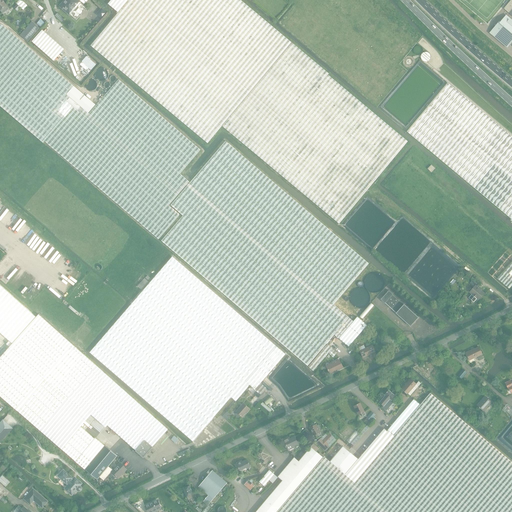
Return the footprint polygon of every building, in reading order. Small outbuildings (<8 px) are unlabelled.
[(6,6),(1,0),(0,0),(0,10),(0,11),(3,14),(9,9),(6,6)] [(20,0),(17,4),(23,10),(28,6),(21,0),(20,0)] [(76,20),(86,8),(77,0),(65,0),(60,7),(76,20)] [(91,46),(176,116),(208,143),(222,126),(339,224),(408,141),(314,61),(241,0),(128,0),(118,13),(91,46)] [(111,0),(108,4),(118,13),(128,0),(111,0)] [(102,19),(107,13),(101,8),(96,14),(102,19)] [(57,13),(55,16),(62,22),(64,19),(57,13)] [(500,22),(499,21),(490,33),(506,46),(511,38),(511,19),(506,15),(500,22)] [(40,19),(36,24),(41,27),(45,23),(40,19)] [(22,33),(20,35),(28,42),(40,28),(31,22),(28,25),(27,27),(23,31),(22,33)] [(44,141),(158,239),(179,215),(168,206),(189,181),(180,174),(201,150),(119,80),(96,106),(89,114),(82,109),(79,113),(63,99),(73,86),(1,24),(0,24),(0,106),(42,143),(44,141)] [(87,56),(82,62),(91,70),(96,65),(87,56)] [(107,75),(107,73),(107,72),(106,71),(105,69),(104,68),(103,68),(102,67),(100,67),(98,67),(97,67),(96,68),(94,69),(93,70),(92,72),(92,73),(92,75),(92,76),(92,78),(93,79),(94,80),(95,81),(96,82),(98,82),(99,83),(100,83),(102,82),(103,82),(105,81),(106,79),(107,78),(107,77),(107,75)] [(511,136),(447,83),(407,132),(449,167),(450,167),(511,219),(511,136)] [(96,106),(73,86),(63,99),(79,113),(82,109),(89,114),(96,106)] [(183,216),(161,241),(307,366),(334,335),(339,339),(353,321),(334,304),(369,264),(225,141),(171,205),(183,216)] [(90,355),(176,427),(194,443),(231,398),(236,402),(250,385),(255,390),(261,383),(285,354),(171,257),(90,355)] [(511,261),(497,278),(509,288),(511,284),(511,261)] [(382,282),(382,281),(382,279),(381,278),(380,276),(379,275),(377,274),(376,273),(374,273),(372,273),(370,273),(369,274),(367,275),(366,277),(365,278),(364,280),(364,281),(364,283),(364,285),(365,287),(366,288),(367,289),(369,290),(371,291),(373,291),(374,291),(376,291),(378,290),(379,289),(381,287),(381,286),(382,284),(382,282)] [(141,290),(149,282),(144,278),(137,286),(141,290)] [(478,300),(484,293),(476,286),(478,284),(473,279),(470,283),(474,288),(470,292),(472,294),(469,298),(474,302),(477,299),(478,300)] [(0,332),(0,333),(12,344),(0,357),(0,395),(76,462),(75,462),(78,464),(84,469),(104,445),(95,438),(94,439),(81,427),(91,415),(106,427),(107,425),(143,457),(168,430),(82,353),(39,314),(37,317),(36,317),(0,285),(0,332)] [(368,298),(367,296),(367,295),(366,293),(365,292),(363,290),(362,290),(360,289),(358,289),(356,289),(355,290),(353,291),(352,292),(351,293),(350,295),(350,297),(350,298),(350,300),(351,302),(351,304),(353,305),(354,306),(356,307),(358,307),(359,307),(361,307),(363,306),(364,305),(365,304),(366,303),(367,301),(367,300),(368,298)] [(399,301),(392,295),(393,294),(389,291),(381,300),(385,303),(392,309),(399,301)] [(410,327),(419,318),(404,305),(396,313),(410,327)] [(353,321),(339,339),(349,347),(367,325),(357,317),(353,321)] [(0,357),(12,344),(0,333),(0,357)] [(327,344),(308,367),(313,371),(328,353),(332,349),(327,344)] [(358,348),(363,358),(376,352),(372,345),(365,348),(364,345),(358,348)] [(484,359),(481,354),(482,354),(478,347),(466,353),(469,360),(478,356),(480,361),(484,359)] [(332,349),(328,353),(333,357),(337,353),(332,349)] [(343,368),(339,360),(326,366),(330,374),(343,368)] [(467,373),(463,370),(458,376),(462,379),(467,373)] [(416,384),(410,379),(402,389),(408,394),(416,384)] [(266,388),(261,383),(255,390),(261,395),(266,388)] [(385,396),(379,403),(383,407),(382,408),(386,411),(394,402),(392,401),(396,397),(388,390),(384,395),(385,396)] [(389,511),(511,511),(511,462),(430,393),(420,404),(413,399),(387,430),(386,431),(383,429),(358,459),(343,446),(330,462),(389,511)] [(491,403),(487,399),(488,399),(485,396),(476,406),(484,412),(491,403)] [(237,412),(235,414),(239,417),(240,415),(242,417),(250,409),(244,403),(236,412),(237,412)] [(366,415),(364,412),(360,403),(354,406),(358,415),(361,414),(363,417),(366,415)] [(511,408),(507,404),(503,409),(511,416),(511,408)] [(364,422),(367,424),(370,421),(375,415),(371,412),(366,418),(367,418),(364,422)] [(0,442),(12,428),(2,419),(0,421),(0,442)] [(320,428),(319,425),(317,426),(316,425),(310,428),(313,437),(316,435),(317,439),(322,436),(318,429),(320,428)] [(359,434),(354,430),(345,440),(350,444),(359,434)] [(336,440),(329,433),(322,440),(320,438),(316,442),(325,451),(329,447),(336,440)] [(286,447),(287,447),(288,450),(294,448),(293,446),(298,444),(294,437),(290,439),(289,438),(284,440),(285,444),(286,447)] [(85,469),(97,480),(108,467),(117,456),(105,446),(85,469)] [(278,477),(283,481),(259,508),(255,511),(389,511),(330,462),(324,457),(323,458),(316,452),(311,447),(299,461),(294,458),(278,477)] [(251,467),(247,460),(243,462),(242,461),(236,463),(238,467),(237,468),(239,470),(240,471),(246,467),(247,469),(251,467)] [(115,469),(112,472),(118,478),(122,474),(126,469),(120,463),(117,466),(113,462),(109,466),(111,468),(112,467),(115,469)] [(112,470),(108,467),(97,480),(99,481),(100,480),(101,479),(103,481),(112,470)] [(81,487),(79,486),(81,484),(74,477),(73,478),(63,469),(57,476),(67,485),(64,488),(72,494),(75,491),(74,490),(75,489),(78,491),(79,491),(80,491),(81,491),(82,489),(82,488),(81,487)] [(269,470),(259,482),(264,486),(269,480),(274,474),(269,470)] [(227,483),(212,471),(198,487),(208,496),(202,502),(207,506),(212,500),(213,499),(227,483)] [(0,481),(6,487),(10,481),(2,475),(0,477),(0,481)] [(248,480),(244,485),(250,491),(255,486),(248,480)] [(188,501),(197,496),(193,490),(191,491),(188,486),(186,487),(185,487),(183,488),(182,489),(188,501)] [(29,504),(33,500),(38,505),(38,506),(37,506),(38,507),(38,508),(39,508),(40,508),(41,507),(47,501),(32,489),(23,499),(29,504)] [(154,502),(145,506),(147,510),(146,511),(157,511),(157,510),(162,508),(159,500),(158,501),(157,500),(154,501),(154,502)]
